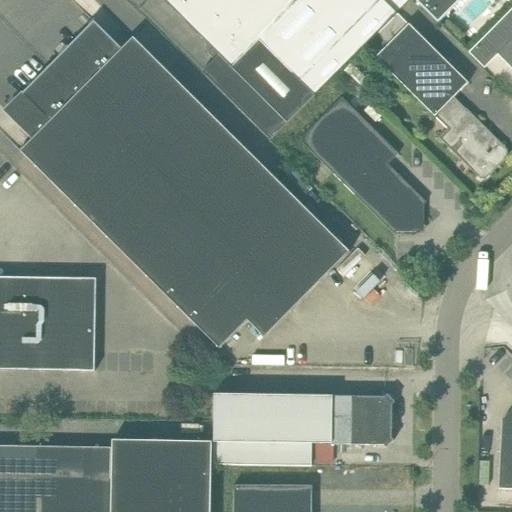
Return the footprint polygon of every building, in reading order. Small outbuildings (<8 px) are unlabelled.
[(163,0),(219,55),(202,72),(271,141),(378,33),(409,0),(163,0)] [(413,0),(437,23),(460,0),(494,0),(495,0),(413,0)] [(511,9),(469,53),(484,69),(497,55),(511,69),(511,9)] [(133,38),(122,50),(94,22),(67,49),(64,45),(58,52),(61,55),(23,93),(22,92),(3,111),(32,140),(20,152),(220,349),(247,321),(264,338),(350,252),(133,38)] [(466,109),(464,111),(452,99),(468,83),(409,24),(375,58),(435,117),(440,111),(452,123),(438,137),(480,179),(485,179),(505,160),(503,158),(505,156),(505,151),(503,149),(505,148),(466,109)] [(341,98),(298,139),(394,234),(396,232),(416,232),(424,224),(424,205),(426,202),(388,165),(398,154),(341,98)] [(0,367),(80,369),(80,372),(95,372),(97,279),(82,279),(81,281),(0,279),(0,367)] [(214,394),(213,465),(312,467),(312,444),(384,445),(386,448),(387,447),(385,444),(391,438),(393,441),(394,440),(391,437),(392,404),(394,402),(393,401),(391,403),(385,398),(388,395),(387,394),(384,397),(333,397),(333,396),(214,394)] [(511,409),(502,420),(498,488),(511,489),(511,409)] [(0,511),(209,511),(211,442),(200,442),(113,441),(112,447),(112,479),(100,479),(0,477),(0,511)] [(233,511),(311,511),(312,486),(233,485),(233,511)]
